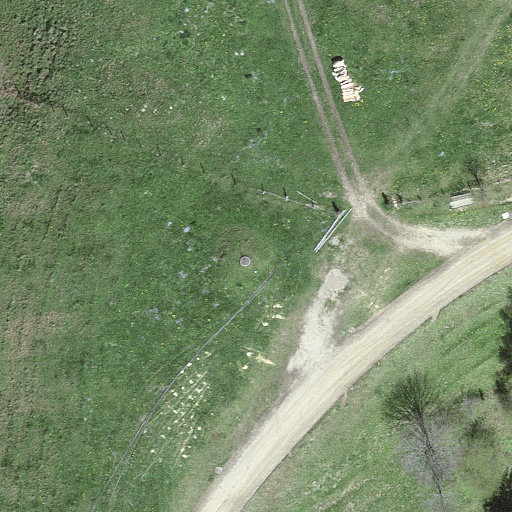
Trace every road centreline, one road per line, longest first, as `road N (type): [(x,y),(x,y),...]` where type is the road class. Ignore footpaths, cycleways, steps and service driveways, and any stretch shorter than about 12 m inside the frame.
road 1 (track): [(306,406),(365,206),(484,0)]
road 2 (track): [(219,511),(306,406),(511,242)]
road 3 (track): [(292,0),(365,206),(409,236),(503,246)]
